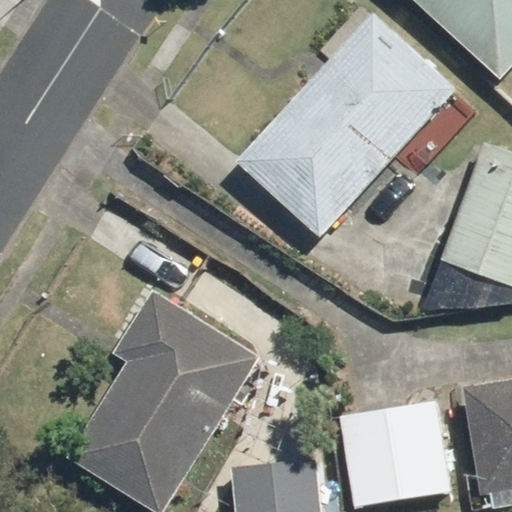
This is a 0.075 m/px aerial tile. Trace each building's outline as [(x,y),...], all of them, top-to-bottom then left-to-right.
[(511,0),(423,0),(511,79),(511,78),(511,0)] [(332,236),(467,87),(384,13),(250,162),(332,236)] [(511,285),(511,150),(493,144),(452,265),(511,285)] [(167,511),(174,511),(265,355),(160,294),(125,354),(138,361),(80,461),(167,511)] [(511,385),(470,391),(488,508),(511,504),(511,385)] [(447,405),(354,416),(364,504),(458,493),(447,405)] [(336,511),(335,465),(244,468),(244,511),(336,511)]
